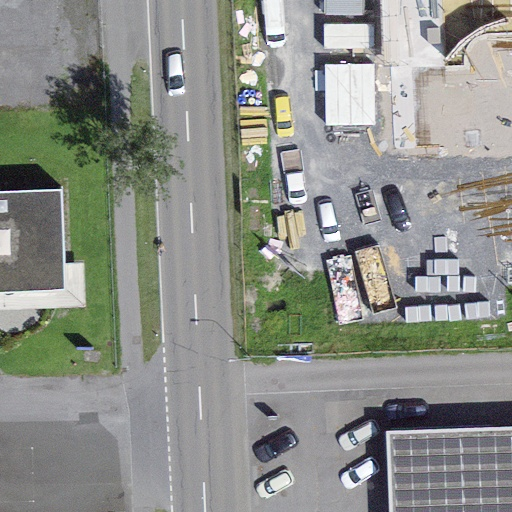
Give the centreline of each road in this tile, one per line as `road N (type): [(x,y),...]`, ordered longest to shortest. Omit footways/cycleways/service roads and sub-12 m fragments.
road 1 (primary): [(182,0),(201,398)]
road 2 (residential): [(511,383),(201,398)]
road 3 (residential): [(201,398),(0,401)]
